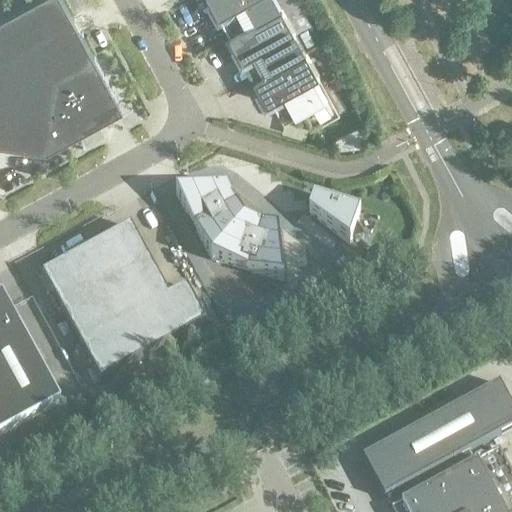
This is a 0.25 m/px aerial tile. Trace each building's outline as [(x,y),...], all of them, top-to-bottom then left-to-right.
[(122,106),(64,0),(26,0),(0,14),(0,140),(47,147),(122,106)] [(282,6),(278,0),(208,0),(206,1),(216,20),(225,15),(234,31),(234,32),(282,6)] [(306,50),(282,6),(234,32),(234,31),(229,34),(229,36),(230,36),(233,41),(232,41),(234,43),(230,45),(240,64),(249,59),(258,75),(258,76),(306,50)] [(339,111),(306,50),(258,76),(258,75),(253,78),(253,80),(254,79),(257,85),(256,85),(258,87),(254,89),(264,108),(273,103),(283,121),(300,111),(309,128),(339,111)] [(227,190),(222,190),(214,176),(200,193),(175,195),(211,261),(284,283),(278,230),(244,221),(227,190)] [(350,240),(363,239),(355,224),(359,211),(313,197),(308,214),(349,247),(350,240)] [(131,228),(127,230),(109,240),(107,237),(37,276),(48,297),(52,295),(100,384),(206,325),(186,289),(169,299),(131,228)] [(0,436),(61,403),(2,295),(0,296),(0,436)] [(511,409),(499,386),(363,460),(384,500),(410,486),(416,497),(391,511),(511,511),(511,476),(499,452),(475,465),(469,454),(511,430),(511,409)]
